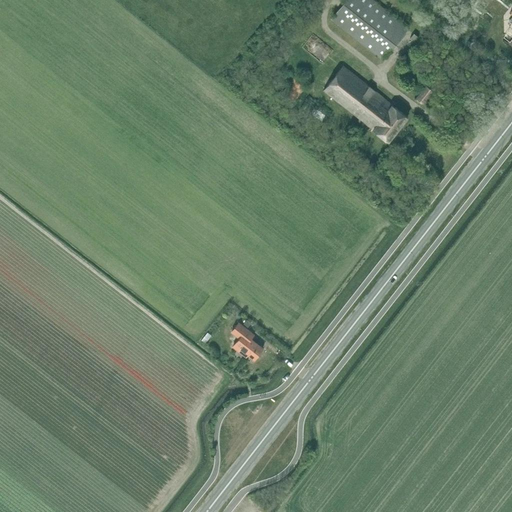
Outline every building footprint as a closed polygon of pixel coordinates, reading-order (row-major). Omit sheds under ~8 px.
[(370,0),(346,0),(331,19),(383,61),(408,29),(370,0)] [(312,51),(326,60),(333,51),(319,41),(312,51)] [(344,66),(325,91),(374,130),(389,142),(408,117),(393,105),(344,66)] [(294,77),(282,92),(294,102),(306,87),(294,77)] [(426,85),(416,98),(424,103),(434,91),(426,85)] [(247,319),(242,325),(246,328),(251,322),(247,319)] [(254,334),(247,329),(246,328),(242,325),(239,322),(232,331),(240,337),(233,346),(246,356),(248,353),(255,359),(263,348),(251,338),(254,334)] [(272,361),(266,365),(270,370),(276,366),(272,361)]
